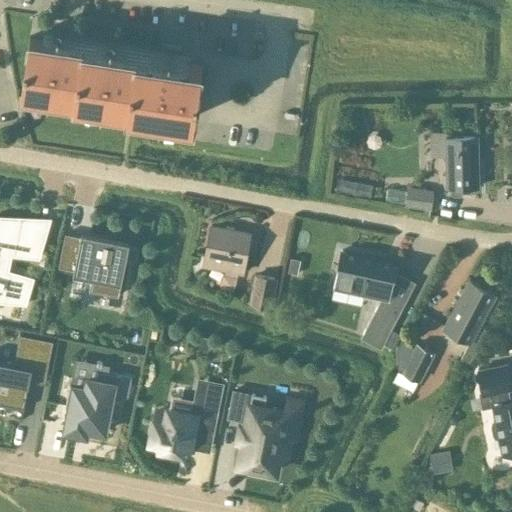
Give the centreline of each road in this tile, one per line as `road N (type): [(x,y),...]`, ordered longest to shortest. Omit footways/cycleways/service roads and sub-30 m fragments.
road 1 (residential): [(511,239),(0,151)]
road 2 (residential): [(0,459),(246,508)]
road 3 (residential): [(186,0),(306,17)]
